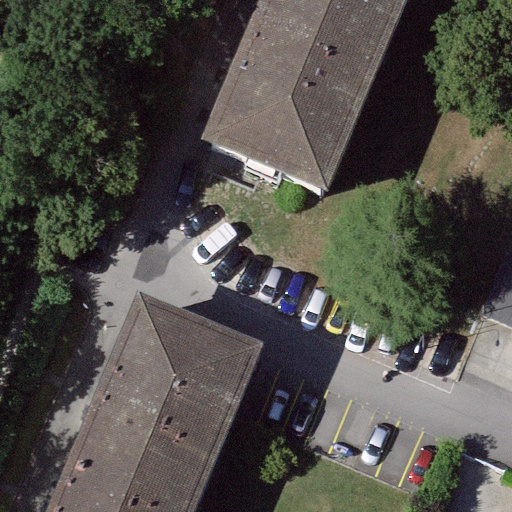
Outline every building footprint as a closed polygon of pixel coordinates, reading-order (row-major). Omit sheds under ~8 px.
[(393,29),(322,0),(257,0),(195,149),(260,175),(323,200),(393,29)] [(322,0),(393,29),(405,0),(322,0)] [(511,261),(507,260),(482,320),(511,332),(511,261)] [(141,297),(80,442),(206,496),(238,418),(267,350),(141,297)] [(80,442),(50,511),(198,511),(206,496),(80,442)]
